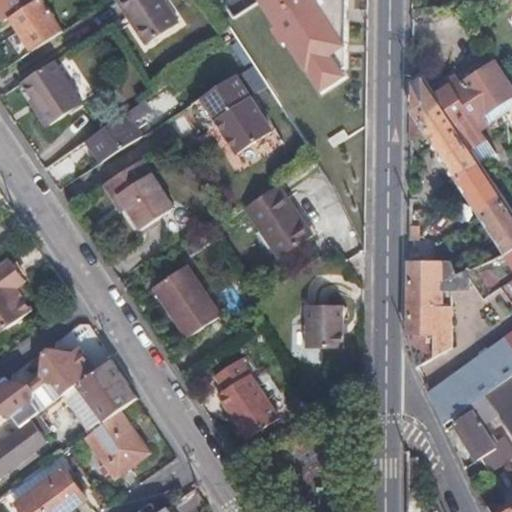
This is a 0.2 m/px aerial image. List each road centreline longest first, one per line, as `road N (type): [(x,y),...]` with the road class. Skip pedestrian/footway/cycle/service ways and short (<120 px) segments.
road 1 (tertiary): [(386,380),(390,0)]
road 2 (residential): [(97,304),(199,460)]
road 3 (residential): [(0,156),(97,304)]
road 4 (unclassified): [(463,511),(410,398),(386,380)]
road 5 (tertiary): [(387,511),(386,380)]
road 6 (residential): [(97,304),(0,376)]
